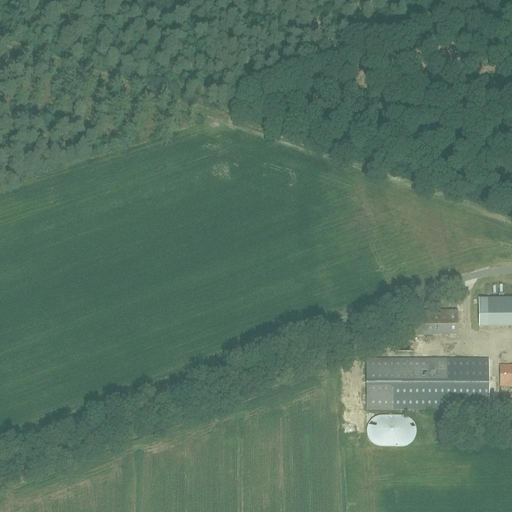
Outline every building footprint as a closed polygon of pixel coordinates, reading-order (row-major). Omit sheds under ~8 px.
[(398,192),(424,277),(433,275),(412,203),(407,204),(403,191),(398,192)] [(453,222),(460,241),(470,238),(464,219),(453,222)] [(511,327),(511,299),(478,300),(478,328),(511,327)] [(456,312),(413,312),(414,337),(456,336),(456,312)] [(488,360),(446,360),(366,360),(365,410),(393,410),(488,410),(488,360)] [(511,366),(500,367),(500,387),(511,387),(511,366)] [(401,417),(379,416),(374,418),(371,421),(368,424),(367,429),(366,433),(367,436),(369,440),(371,443),(376,446),(379,446),(402,447),(408,446),(412,442),(414,437),(416,432),(415,427),(412,423),(409,419),(405,417),(401,417)]
